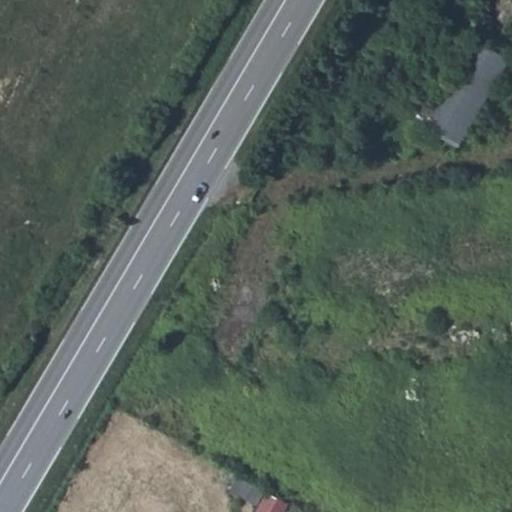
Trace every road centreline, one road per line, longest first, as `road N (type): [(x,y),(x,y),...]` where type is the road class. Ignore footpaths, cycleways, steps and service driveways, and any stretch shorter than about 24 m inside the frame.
road 1 (primary): [(293,0),(0,495)]
road 2 (unknown): [(133,271),(0,163)]
